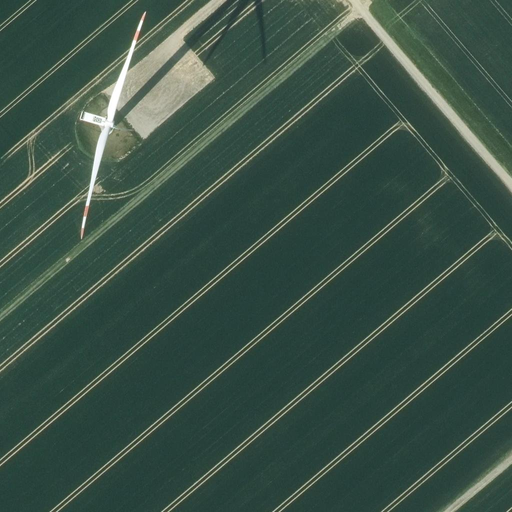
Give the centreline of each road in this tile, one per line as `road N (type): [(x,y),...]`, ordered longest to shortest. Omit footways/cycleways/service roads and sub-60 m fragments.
road 1 (track): [(375,0),(0,318)]
road 2 (track): [(351,0),(511,185)]
